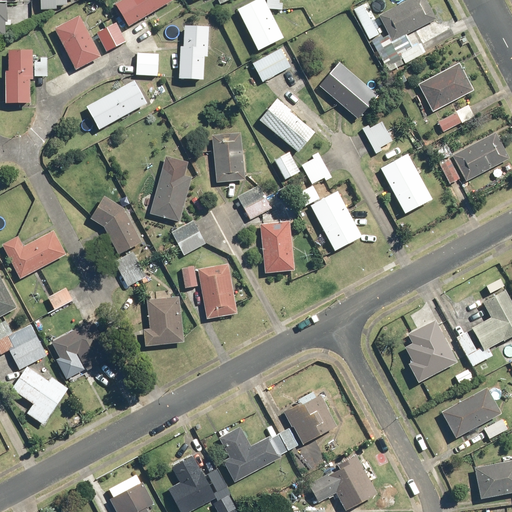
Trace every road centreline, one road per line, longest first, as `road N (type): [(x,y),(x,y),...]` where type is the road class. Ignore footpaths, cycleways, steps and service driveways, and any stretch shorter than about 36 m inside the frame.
road 1 (residential): [(341,316),(0,499)]
road 2 (residential): [(438,511),(438,492),(341,316)]
road 3 (residential): [(511,226),(341,316)]
